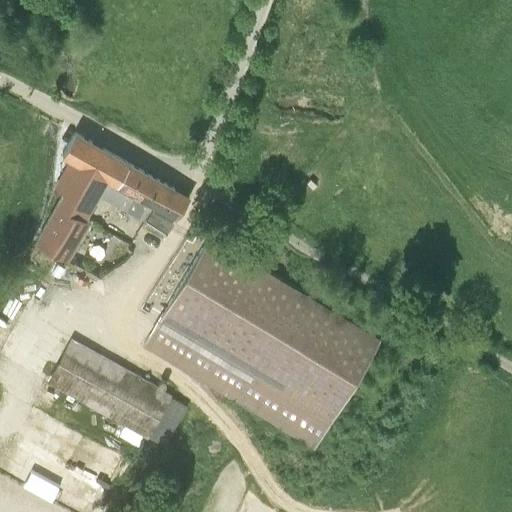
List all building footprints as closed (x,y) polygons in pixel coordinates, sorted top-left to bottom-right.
[(108,150),(75,131),(63,153),(69,157),(55,185),(64,189),(37,239),(68,258),(91,219),(84,216),(106,176),(97,171),(108,150)] [(189,196),(108,150),(97,171),(106,176),(84,216),(91,219),(88,216),(102,189),(148,215),(146,219),(167,233),(189,196)] [(382,335),(369,327),(209,234),(199,251),(144,344),(316,445),(382,335)] [(47,382),(148,437),(166,446),(188,406),(171,395),(172,393),(72,336),(47,382)] [(63,468),(49,490),(81,509),(95,488),(63,468)]
